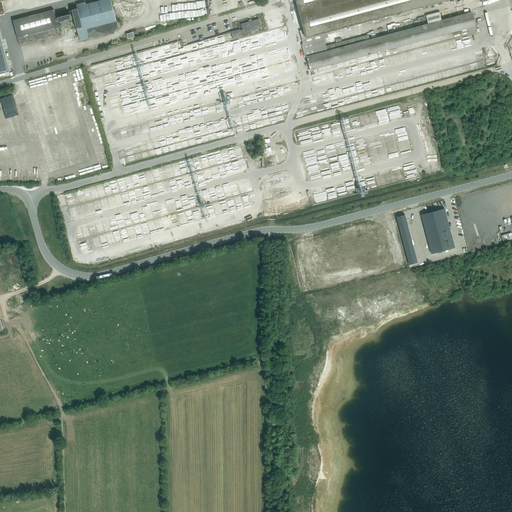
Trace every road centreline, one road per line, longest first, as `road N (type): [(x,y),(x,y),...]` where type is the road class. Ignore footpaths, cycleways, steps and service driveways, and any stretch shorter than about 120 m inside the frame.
road 1 (unclassified): [(511,174),(90,276),(65,271),(47,256),(28,198)]
road 2 (unclassified): [(511,69),(114,173)]
road 3 (track): [(272,511),(268,229)]
road 4 (unclassified): [(0,85),(245,13)]
